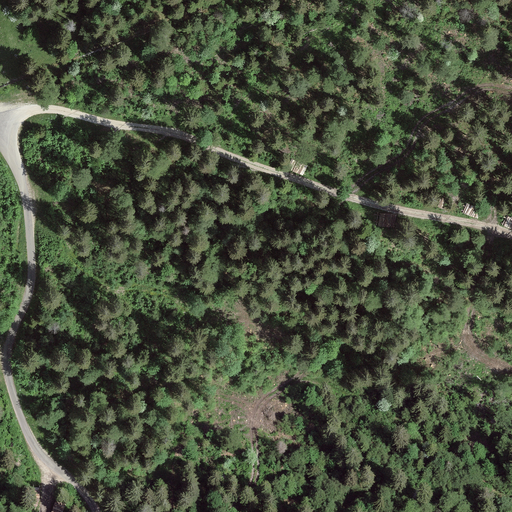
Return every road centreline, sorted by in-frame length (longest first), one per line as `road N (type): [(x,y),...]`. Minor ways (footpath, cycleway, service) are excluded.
road 1 (track): [(511,235),(351,200),(170,132),(53,108),(28,108),(0,122)]
road 2 (unclassified): [(95,511),(37,451),(14,400),(6,358),(32,275),(30,228),(19,176),(0,139)]
